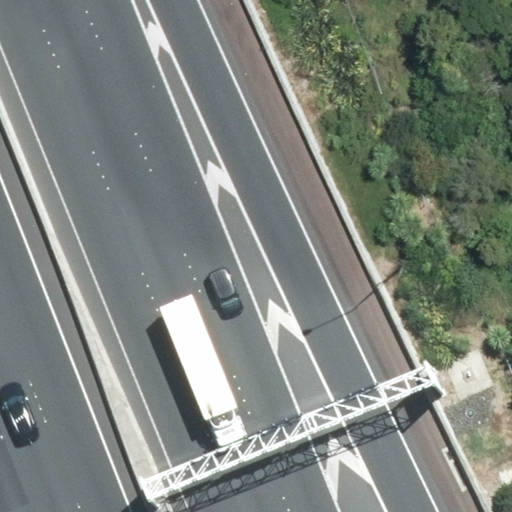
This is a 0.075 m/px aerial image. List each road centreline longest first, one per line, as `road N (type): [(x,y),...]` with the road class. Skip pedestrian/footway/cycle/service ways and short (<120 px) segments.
road 1 (motorway): [(123,0),(155,39),(269,230),(411,511)]
road 2 (motorway): [(71,0),(276,511)]
road 3 (motorway): [(58,511),(0,363)]
